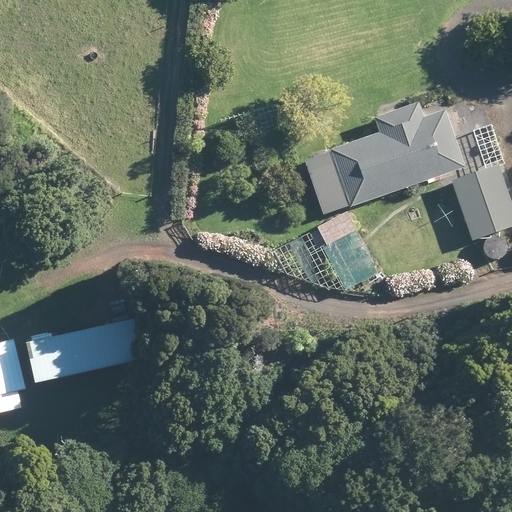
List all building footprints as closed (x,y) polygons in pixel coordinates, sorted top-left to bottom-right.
[(463,173),(445,115),(305,160),(324,218),(463,173)] [(472,136),(484,174),(452,185),(472,244),(511,230),(511,206),(500,171),(509,168),(495,128),(472,136)] [(374,280),(349,217),(318,229),(342,293),(374,280)] [(138,364),(129,324),(28,346),(37,386),(138,364)] [(0,396),(22,391),(11,344),(0,346),(0,396)]
